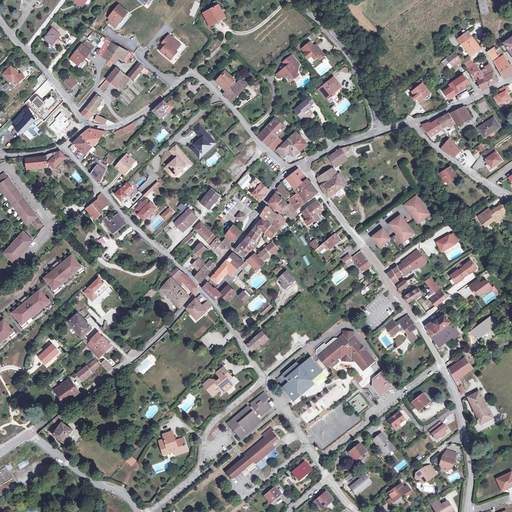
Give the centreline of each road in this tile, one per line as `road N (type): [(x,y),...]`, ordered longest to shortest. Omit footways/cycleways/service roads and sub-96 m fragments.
road 1 (unclassified): [(84,125),(132,117),(195,74),(287,169)]
road 2 (tertiary): [(200,288),(156,336),(30,432)]
road 3 (residential): [(65,143),(71,160),(200,288)]
road 4 (residential): [(417,323),(300,164)]
road 5 (residential): [(264,382),(205,436),(204,463),(188,484),(149,511)]
road 6 (residential): [(290,0),(354,60),(378,129)]
road 7 (residential): [(440,366),(316,459)]
road 8 (residential): [(469,510),(458,395),(440,366)]
road 9 (tertiary): [(287,169),(200,288)]
road 10 (unknown): [(263,146),(166,256)]
